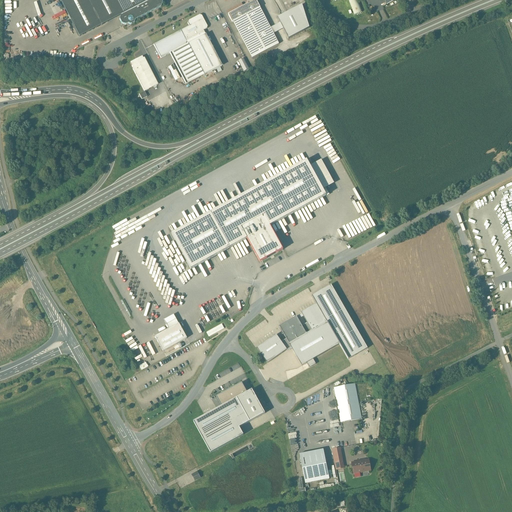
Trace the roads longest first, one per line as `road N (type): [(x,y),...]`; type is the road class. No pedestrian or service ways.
road 1 (trunk): [(494,0),(241,120)]
road 2 (residential): [(225,342),(271,299),(450,204)]
road 3 (trunk): [(241,120),(193,141),(155,146),(128,137),(74,94),(0,94)]
road 4 (trunk): [(0,104),(71,97),(97,110),(111,132),(107,174),(52,223)]
road 5 (unclassified): [(499,341),(403,395),(391,511)]
road 6 (secondary): [(0,186),(17,242),(66,334)]
road 7 (residential): [(499,341),(450,204)]
road 8 (residential): [(129,443),(180,410),(225,342)]
